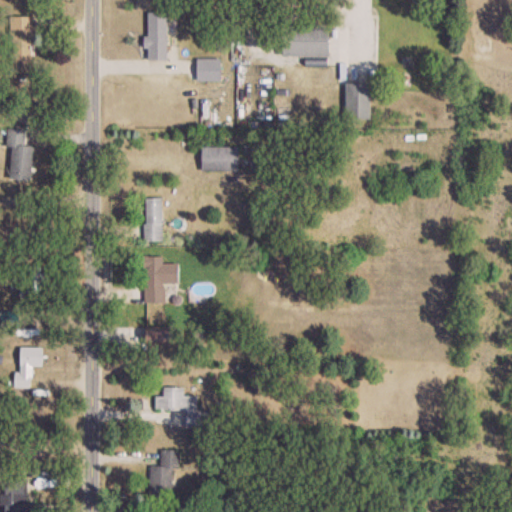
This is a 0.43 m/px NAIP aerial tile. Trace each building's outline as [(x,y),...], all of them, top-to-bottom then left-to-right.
[(149,13),(149,59),(168,59),(168,13),(149,13)] [(33,17),(12,17),(13,74),(33,73),(33,17)] [(285,56),(332,56),(332,25),(285,25),(285,56)] [(223,59),(198,59),(198,74),(223,74),(223,59)] [(348,118),(372,118),(372,83),(348,83),(348,118)] [(27,129),(8,129),(8,146),(13,147),(11,180),(33,181),(34,146),(27,146),(27,129)] [(239,147),(204,147),(204,170),(239,170),(239,147)] [(163,241),(163,198),(146,198),(146,241),(163,241)] [(164,256),(146,256),(146,302),(166,302),(166,283),(179,283),(179,263),(164,263),(164,256)] [(45,293),(45,267),(25,267),(25,293),(45,293)] [(44,348),(22,348),(22,368),(44,368),(44,348)] [(198,396),(185,395),(185,388),(166,387),(165,397),(157,396),(157,410),(188,411),(187,429),(223,430),(224,411),(198,410),(198,396)] [(178,450),(162,450),(162,466),(151,466),(151,492),(178,492),(178,450)] [(4,511),(34,511),(35,502),(26,502),(26,480),(5,480),(4,511)]
